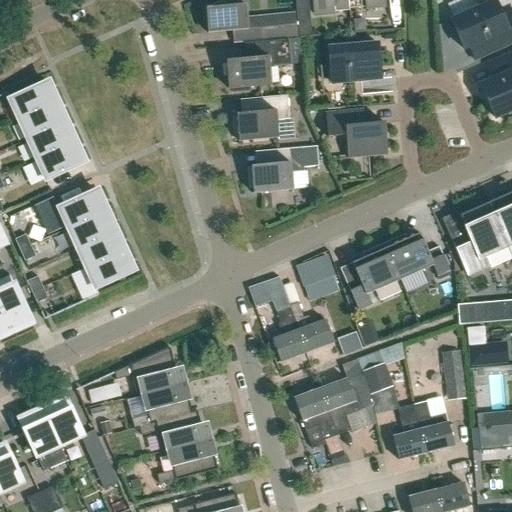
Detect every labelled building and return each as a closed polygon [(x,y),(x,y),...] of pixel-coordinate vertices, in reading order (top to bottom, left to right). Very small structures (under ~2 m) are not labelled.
[(294,0),(296,14),(308,13),(307,0),(294,0)] [(333,0),(311,0),(313,15),(334,13),(333,0)] [(364,0),(365,10),(385,8),(384,0),(364,0)] [(204,9),(207,34),(231,32),(232,44),(296,38),(294,15),(246,19),(245,6),(226,7),(223,1),(204,9)] [(96,2),(76,7),(78,18),(99,12),(96,2)] [(511,13),(501,18),(494,2),(450,21),(463,50),(486,40),(492,53),(511,43),(511,13)] [(248,91),(248,87),(270,85),(269,68),(290,66),(287,40),(256,43),(258,59),(225,62),(227,89),(231,89),(232,93),(248,91)] [(331,85),(380,80),(376,44),(327,49),(331,85)] [(493,118),(511,109),(511,54),(488,65),(495,81),(479,87),(493,118)] [(18,121),(56,104),(55,101),(47,83),(43,85),(10,100),(8,101),(18,121)] [(277,139),(276,121),(288,120),(286,97),(260,99),(261,113),(235,115),(235,117),(231,117),(233,137),(237,137),(238,142),(277,139)] [(18,121),(27,141),(65,123),(56,104),(18,121)] [(364,125),(362,111),(325,115),(327,138),(345,136),(347,159),(386,155),(384,124),(364,125)] [(65,123),(27,141),(35,161),(74,143),(65,123)] [(74,143),(35,161),(45,181),(84,164),(74,143)] [(292,191),(290,173),(303,172),(301,149),(274,151),(276,165),(250,168),(250,169),(246,169),(248,190),(252,189),(252,194),(292,191)] [(487,204),(511,259),(511,188),(497,195),(499,199),(487,204)] [(57,209),(67,230),(106,212),(96,192),(57,209)] [(490,269),(511,259),(487,204),(476,209),(474,205),(457,213),(468,238),(453,244),(467,276),(489,267),(490,269)] [(67,230),(76,249),(115,232),(106,212),(67,230)] [(0,250),(9,246),(0,225),(0,250)] [(76,249),(85,269),(124,251),(115,232),(76,249)] [(404,236),(383,245),(399,281),(432,266),(437,277),(449,272),(439,248),(427,253),(419,234),(406,240),(404,236)] [(14,240),(19,251),(30,246),(25,236),(14,240)] [(399,281),(383,245),(362,255),(364,259),(351,264),(359,283),(348,288),(358,312),(371,306),(366,295),(399,281)] [(30,246),(19,251),(24,262),(35,257),(30,246)] [(124,251),(85,269),(94,290),(95,289),(129,274),(133,272),(125,254),(124,251)] [(293,269),(300,287),(329,276),(322,258),(293,269)] [(0,280),(0,309),(10,333),(13,332),(13,331),(31,323),(29,320),(10,276),(0,280)] [(281,299),(292,295),(285,276),(274,280),(281,299)] [(31,293),(42,288),(37,277),(32,280),(27,282),(26,282),(31,293)] [(248,289),(249,291),(255,308),(271,302),(264,284),(248,289)] [(31,293),(36,304),(47,299),(42,288),(31,293)] [(287,307),(305,353),(331,343),(323,321),(309,326),(305,317),(300,318),(295,304),(287,307)] [(486,304),(458,306),(459,325),(487,322),(486,304)] [(287,307),(274,311),(278,322),(277,326),(279,333),(283,334),(284,336),(270,341),(278,363),(305,353),(287,307)] [(0,337),(10,333),(0,309),(0,337)] [(484,328),(467,330),(470,366),(487,365),(484,328)] [(179,386),(179,385),(169,348),(113,373),(115,381),(131,377),(137,398),(142,397),(142,396),(179,386)] [(446,402),(465,400),(459,352),(441,353),(446,402)] [(358,374),(366,394),(367,394),(368,397),(392,388),(384,365),(358,374)] [(356,398),(366,394),(358,374),(348,378),(356,398)] [(111,378),(81,385),(84,398),(114,391),(111,378)] [(319,389),(336,436),(350,430),(344,416),(357,411),(345,379),(319,389)] [(191,414),(191,413),(184,384),(179,385),(179,386),(142,396),(142,397),(147,416),(131,420),(133,429),(138,428),(191,414)] [(322,441),(336,436),(319,389),(292,400),(304,431),(317,427),(322,441)] [(41,409),(59,448),(82,438),(63,395),(62,396),(45,404),(46,407),(41,409)] [(85,402),(89,422),(105,419),(104,411),(116,409),(113,397),(85,402)] [(424,452),(451,444),(443,412),(428,416),(424,400),(411,404),(424,452)] [(411,404),(403,406),(395,408),(402,433),(390,436),(397,459),(424,452),(411,404)] [(35,408),(19,415),(17,416),(36,458),(43,473),(52,469),(50,463),(63,457),(59,448),(41,409),(37,411),(35,408)] [(204,442),(204,441),(196,412),(191,413),(191,414),(138,428),(141,436),(157,432),(162,453),(167,452),(167,451),(204,442)] [(486,414),(476,415),(477,429),(487,428),(486,414)] [(487,428),(477,429),(479,451),(505,449),(503,427),(487,428)] [(167,451),(167,452),(172,472),(156,476),(158,485),(175,481),(217,470),(209,440),(204,441),(204,442),(167,451)] [(0,493),(21,484),(2,442),(0,443),(0,493)] [(103,490),(118,484),(108,462),(93,469),(103,490)] [(434,489),(440,511),(454,511),(453,508),(468,504),(461,481),(434,489)] [(39,493),(47,511),(55,511),(62,509),(52,488),(39,493)] [(440,511),(434,489),(406,496),(410,511),(440,511)] [(31,511),(47,511),(39,493),(26,499),(31,511)] [(239,511),(235,495),(193,505),(193,506),(177,510),(177,511),(239,511)]
